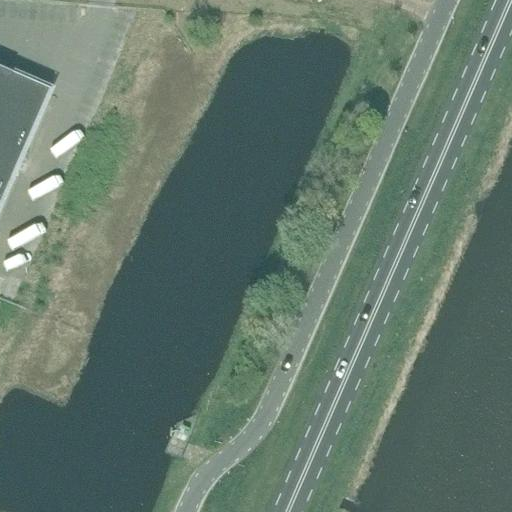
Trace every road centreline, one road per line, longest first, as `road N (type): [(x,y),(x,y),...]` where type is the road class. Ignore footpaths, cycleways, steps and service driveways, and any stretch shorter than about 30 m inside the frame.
road 1 (unclassified): [(186,511),(270,410),(449,0)]
road 2 (primary): [(287,511),(510,0)]
